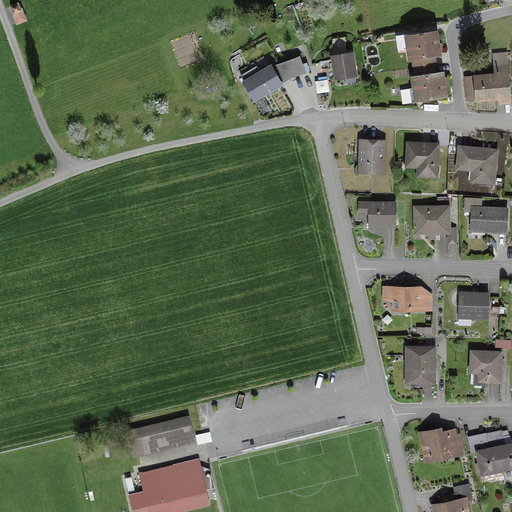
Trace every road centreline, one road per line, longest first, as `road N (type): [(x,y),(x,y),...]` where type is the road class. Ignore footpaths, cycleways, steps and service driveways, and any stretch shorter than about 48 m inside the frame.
road 1 (track): [(70,173),(0,8)]
road 2 (residential): [(351,269),(511,270)]
road 3 (residential): [(315,116),(351,269)]
road 4 (residential): [(351,269),(387,416)]
road 5 (residential): [(459,118),(454,28),(511,9)]
road 6 (residential): [(315,116),(459,118)]
road 7 (residential): [(387,416),(511,411)]
